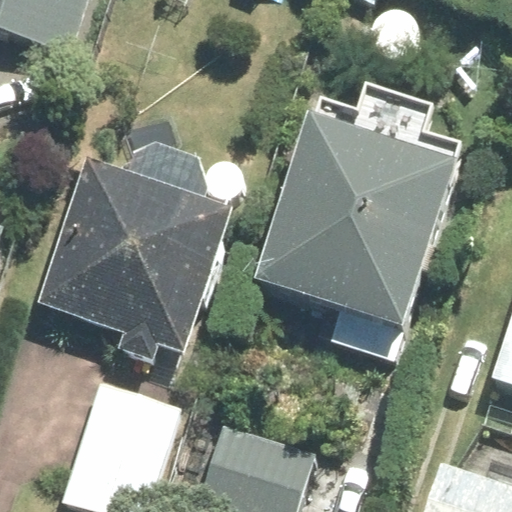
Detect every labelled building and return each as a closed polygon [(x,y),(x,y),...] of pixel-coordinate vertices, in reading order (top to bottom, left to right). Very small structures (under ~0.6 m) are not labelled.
[(0,0),(0,45),(75,70),(97,0),(0,0)] [(511,0),(479,0),(511,12),(511,0)] [(169,103),(154,136),(195,154),(208,120),(169,103)] [(339,333),(333,350),(395,369),(400,352),(409,355),(461,189),(455,187),(464,161),(323,117),(314,143),(309,141),(257,308),(339,333)] [(41,326),(127,354),(123,366),(157,377),(162,363),(188,372),(234,233),(88,185),(41,326)] [(0,275),(9,250),(0,246),(0,275)] [(511,345),(494,399),(511,405),(511,345)] [(104,391),(64,511),(154,511),(185,417),(104,391)] [(307,511),(321,472),(224,440),(200,511),(307,511)] [(511,511),(511,485),(489,478),(479,509),(442,496),(437,511),(511,511)]
